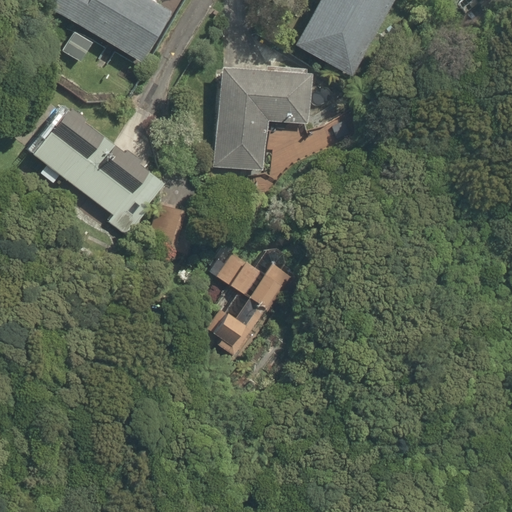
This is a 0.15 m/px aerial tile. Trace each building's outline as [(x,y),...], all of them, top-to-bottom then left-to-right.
[(50,11),(137,63),(166,13),(149,3),(150,0),(54,0),(49,10),(50,11)] [(348,77),(389,0),(311,0),(316,2),(292,47),(348,77)] [(473,0),(459,0),(456,2),(465,14),(477,5),(473,0)] [(211,169),(260,172),(264,121),(304,124),(307,76),(303,75),(303,69),(272,67),(271,72),(219,68),(211,169)] [(46,131),(29,154),(109,214),(104,221),(123,235),(146,205),(145,203),(160,183),(142,170),(144,167),(135,160),(136,159),(119,146),(117,150),(79,122),(82,117),(66,106),(64,109),(61,107),(44,130),(46,131)] [(144,241),(180,252),(191,215),(155,204),(144,241)] [(212,345),(229,355),(287,277),(279,270),(281,264),(280,255),(273,249),(263,251),(251,270),(229,253),(213,276),(227,287),(212,307),(216,310),(203,329),(215,339),(212,345)]
